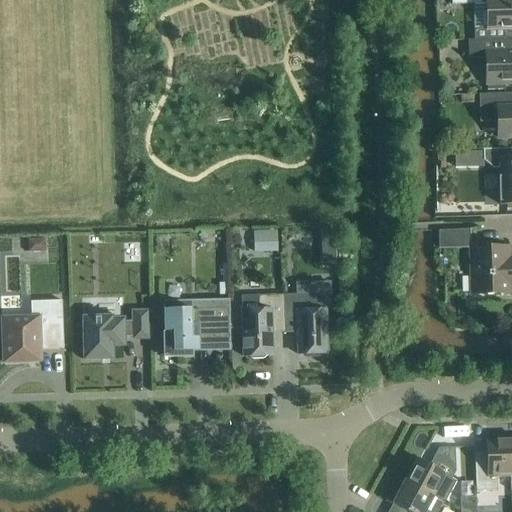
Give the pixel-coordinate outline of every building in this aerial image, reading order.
[(504,30),(508,29),(511,29),(511,0),(486,0),(488,28),(488,30),(504,30)] [(488,28),(474,29),(474,40),(505,40),(504,30),(488,30),(488,28)] [(486,84),(509,83),(511,83),(511,51),(505,51),(505,40),(474,40),(472,40),(472,53),(485,53),(486,84)] [(498,139),(511,138),(511,108),(511,94),(478,95),(479,123),(497,123),(498,139)] [(500,169),(500,185),(501,205),(511,205),(511,149),(483,151),(484,160),(494,170),(500,169)] [(290,243),(316,243),(315,229),(290,229),(290,243)] [(335,229),(321,229),(322,245),(336,245),(335,229)] [(450,231),(439,231),(440,248),(451,248),(450,231)] [(254,251),(278,250),(277,232),(253,232),(254,251)] [(44,240),(28,241),(29,253),(45,252),(44,240)] [(511,288),(511,257),(510,258),(510,248),(470,249),(471,296),(510,295),(510,289),(511,288)] [(313,294),(283,295),(284,326),(297,326),(298,355),(304,355),(307,358),(318,358),(322,354),(327,354),(326,311),(325,311),(324,295),(313,296),(313,294)] [(257,296),(241,297),(242,311),(243,357),(249,357),(253,360),(264,359),(267,356),(273,356),(272,327),(284,326),(283,295),(257,296)] [(163,302),(164,333),(162,333),(163,359),(192,358),(192,352),(199,352),(199,345),(229,344),(229,345),(231,345),(230,300),(163,302)] [(2,319),(4,363),(41,362),(40,350),(64,349),(62,301),(31,302),(31,318),(2,319)] [(111,318),(83,319),(84,361),(112,360),(112,347),(124,347),(124,338),(134,338),(134,339),(148,339),(147,313),(133,313),(133,322),(123,322),(123,320),(111,321),(111,318)] [(510,478),(509,439),(486,440),(487,464),(475,464),(476,493),(497,493),(496,478),(510,478)] [(417,460),(405,482),(433,497),(444,502),(455,482),(451,480),(456,472),(455,448),(439,449),(429,467),(417,460)] [(433,497),(405,482),(393,504),(407,511),(431,511),(426,509),(433,497)]
